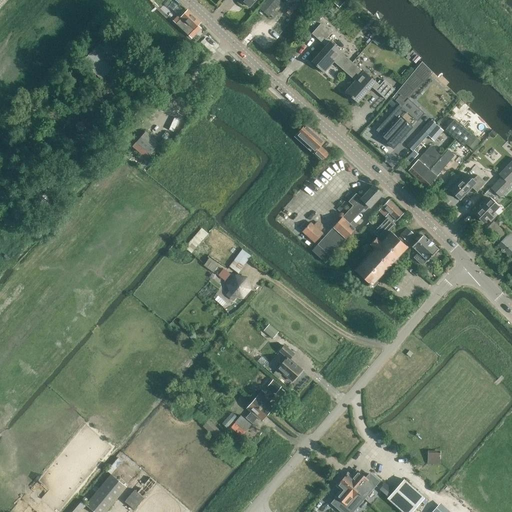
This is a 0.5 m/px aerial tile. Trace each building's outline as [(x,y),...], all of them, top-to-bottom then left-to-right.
[(274,10),(281,2),(279,0),(266,0),(260,8),(269,16),(270,15),(273,18),(277,13),(274,10)] [(184,11),(174,22),(191,38),(201,28),(198,25),(201,23),(187,10),(185,12),(184,11)] [(326,37),(330,32),(320,23),(311,33),(326,46),(330,42),(326,37)] [(352,63),(340,53),(342,51),(330,41),(330,42),(326,46),(312,63),(323,72),(334,60),(345,70),(352,63)] [(114,64),(97,48),(94,51),(84,61),(102,79),(111,68),(114,64)] [(372,87),(376,82),(365,72),(364,73),(352,63),(345,70),(357,81),(346,93),(357,102),(371,86),(372,87)] [(447,95),(420,70),(409,83),(442,113),(446,109),(450,113),(460,102),(449,93),(447,95)] [(386,99),(395,89),(385,81),(380,86),(376,82),(372,87),(386,99)] [(393,148),(412,127),(400,116),(381,137),(393,148)] [(474,135),(455,119),(446,129),(465,145),(474,135)] [(298,135),(296,137),(314,153),(313,154),(322,162),(323,160),(329,154),(320,146),(325,141),(320,137),(318,136),(306,124),(298,133),(296,134),(298,135)] [(434,140),(443,131),(437,125),(428,135),(434,140)] [(413,151),(414,150),(420,143),(428,134),(422,129),(408,146),(413,151)] [(491,141),(497,134),(493,130),(486,136),(491,141)] [(162,146),(159,143),(146,132),(134,146),(146,157),(149,153),(153,156),(162,146)] [(471,153),(456,140),(449,148),(464,161),(471,153)] [(417,154),(424,146),(420,143),(414,150),(417,154)] [(410,163),(418,154),(417,154),(414,150),(413,151),(405,159),(410,163)] [(436,176),(455,156),(449,150),(430,171),(436,176)] [(429,170),(441,157),(434,151),(425,161),(428,163),(425,166),(429,170)] [(429,170),(425,166),(418,160),(409,171),(419,180),(429,170)] [(509,185),(511,181),(511,161),(499,175),(502,177),(491,188),(500,197),(510,186),(509,185)] [(436,176),(430,171),(429,170),(419,180),(427,187),(436,177),(436,176)] [(477,192),(485,183),(478,175),(473,180),(467,174),(451,190),(460,200),(472,187),(477,192)] [(370,207),(382,194),(373,186),(361,199),(348,213),(347,212),(342,217),(349,224),(363,208),(366,210),(369,206),(370,207)] [(494,212),(499,207),(489,198),(474,213),(483,223),(488,218),(491,221),(497,215),(494,212)] [(403,214),(398,209),(389,200),(379,210),(385,216),(389,213),(397,220),(403,214)] [(355,229),(349,224),(342,217),(333,227),(346,239),(355,229)] [(393,229),(384,221),(379,227),(387,234),(387,235),(393,229)] [(511,234),(510,232),(506,237),(504,235),(506,233),(501,229),(492,221),(482,232),(487,236),(492,230),(500,237),(497,240),(500,243),(498,245),(507,254),(508,253),(511,256),(511,234)] [(323,234),(320,231),(323,228),(317,222),(314,225),(311,223),(303,232),(315,242),(323,234)] [(330,256),(346,239),(333,227),(318,245),(330,256)] [(387,234),(379,227),(377,230),(384,236),(387,234)] [(191,253),(208,234),(202,228),(190,242),(185,248),(191,253)] [(408,242),(415,235),(407,228),(400,235),(401,236),(399,238),(405,244),(407,242),(408,242)] [(376,280),(407,247),(391,232),(381,243),(376,238),(371,244),(376,248),(355,270),(368,282),(367,284),(370,287),(371,285),(373,287),(378,282),(376,280)] [(428,261),(439,249),(423,235),(412,246),(419,253),(414,258),(423,265),(427,260),(428,261)] [(330,256),(318,245),(312,250),(325,262),(330,256)] [(238,273),(251,256),(242,250),(230,267),(238,273)] [(230,274),(224,269),(223,269),(218,266),(209,258),(204,265),(214,272),(219,275),(225,280),(230,274)] [(250,289),(247,278),(236,276),(228,285),(230,290),(227,294),(233,300),(237,296),(243,297),(250,289)] [(219,295),(216,298),(224,305),(227,301),(219,295)] [(278,332),(269,324),(264,331),(273,338),(278,332)] [(302,370),(290,359),(294,354),(285,346),(280,351),(287,357),(278,369),(292,381),(302,370)] [(275,392),(280,386),(274,380),(269,387),(275,392)] [(273,409),(267,404),(271,399),(266,395),(262,400),(257,396),(252,401),(267,415),(273,409)] [(267,415),(252,401),(247,408),(251,412),(246,418),(253,423),(258,417),(262,421),(267,415)] [(227,428),(237,417),(232,412),(222,424),(227,428)] [(242,436),(251,425),(241,415),(231,426),(242,436)] [(203,427),(217,441),(223,434),(209,421),(203,427)] [(428,463),(441,463),(441,451),(428,451),(428,463)] [(109,470),(112,473),(122,460),(118,457),(109,470)] [(348,473),(343,480),(358,493),(365,499),(378,483),(369,475),(366,478),(358,471),(352,477),(348,473)] [(84,483),(73,474),(69,479),(80,488),(84,483)] [(94,511),(106,511),(127,487),(111,474),(86,505),(94,511)] [(402,511),(412,511),(425,498),(404,479),(387,498),(402,511)] [(335,500),(332,504),(340,511),(353,511),(365,499),(358,493),(343,480),(337,486),(342,490),(337,496),(334,499),(335,500)] [(394,489),(386,482),(380,488),(388,495),(394,489)] [(134,510),(144,498),(136,492),(126,504),(134,510)] [(78,511),(86,504),(83,501),(72,511),(78,511)]
